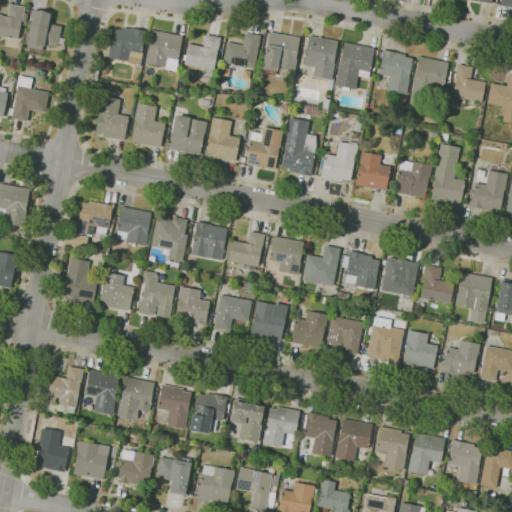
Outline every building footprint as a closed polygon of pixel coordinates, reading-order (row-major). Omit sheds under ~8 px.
[(17,48),(0,45),(0,15),(7,17),(9,4),(24,7),(19,36),(23,36),(21,47),(17,47),(17,48)] [(42,57),(24,54),(27,43),(26,43),(32,10),(50,14),(48,23),(61,26),(57,47),(44,44),(44,46),(42,46),(42,49),(44,49),(42,57)] [(140,67),(133,65),(133,64),(127,63),(127,61),(107,58),(107,57),(102,56),(103,48),(110,50),(114,29),(121,30),(122,27),(143,31),(139,52),(142,53),(140,67)] [(176,72),(164,69),(164,67),(145,63),(151,30),(182,36),(177,60),(178,60),(176,72)] [(294,83),(281,80),(283,67),(277,66),(276,71),(261,68),(266,44),(269,32),(299,38),(295,58),(296,59),(294,73),(295,73),(294,78),(295,79),(294,83)] [(253,68),(222,63),(226,42),(242,45),(244,33),(259,36),(253,68)] [(213,70),(184,64),(187,44),(203,47),(205,34),(220,37),(218,51),(216,51),(213,70)] [(331,90),(326,89),(328,80),(312,77),(314,67),(302,65),(308,36),(337,41),(333,62),(334,63),(331,79),(333,80),(331,90)] [(348,91),(343,90),(343,87),(335,86),(343,42),(373,48),(368,78),(357,76),(354,89),(348,88),(348,91)] [(406,95),(387,91),(390,76),(377,73),(382,50),(404,54),(404,57),(411,58),(411,60),(414,61),(412,72),(409,72),(408,77),(409,77),(406,95)] [(430,93),(412,89),(419,56),(447,62),(442,89),(431,87),(430,93)] [(466,107),(449,104),(457,64),(472,67),(470,79),(484,82),(480,102),(468,100),(466,107)] [(26,121),(11,119),(12,117),(8,116),(11,101),(15,101),(17,88),(16,88),(18,75),(21,76),(22,72),(30,73),(29,77),(32,78),(30,88),(48,91),(45,112),(29,109),(26,121)] [(511,123),(502,121),(504,107),(486,103),(490,83),(506,86),(509,74),(511,74),(511,123)] [(124,140),(101,135),(102,133),(93,131),(98,104),(102,105),(103,96),(120,99),(117,114),(128,116),(124,140)] [(327,109),(321,108),(323,98),(329,99),(327,109)] [(159,147),(130,141),(134,120),(133,120),(136,103),(156,107),(153,121),(164,123),(159,147)] [(199,155),(169,149),(171,135),(175,115),(207,122),(205,133),(203,133),(199,155)] [(234,161),(203,155),(211,117),(230,121),(227,135),(239,138),(234,161)] [(310,176),(289,171),(289,169),(280,167),(289,117),(308,121),(306,134),(316,136),(316,145),(314,153),(310,176)] [(352,130),(353,125),(355,125),(355,121),(361,123),(360,131),(352,130)] [(274,170),(244,164),(244,166),(239,165),(240,162),(241,156),(246,157),(251,131),(262,133),(263,127),(282,131),(282,133),(282,137),(281,137),(279,146),(280,146),(279,152),(277,152),(274,170)] [(355,140),(347,138),(349,131),(356,133),(355,140)] [(446,141),(440,140),(441,133),(448,134),(446,141)] [(342,182),(320,178),(321,169),(318,168),(320,159),(323,160),(324,154),(335,156),(338,141),(347,143),(347,141),(356,143),(355,145),(357,145),(355,160),(354,159),(350,181),(342,179),(342,182)] [(459,205),(428,199),(440,144),(459,148),(453,178),(464,181),(459,205)] [(385,191),(354,185),(361,151),(381,155),(379,164),(389,167),(385,191)] [(424,198),(392,192),(397,170),(398,171),(400,160),(412,162),(431,166),(424,198)] [(491,211),(482,209),(469,207),(470,202),(474,183),(485,185),(488,170),(507,174),(504,191),(503,191),(499,210),(491,208),(491,211)] [(22,227),(3,223),(4,217),(0,216),(0,183),(29,189),(25,211),(22,227)] [(94,237),(76,233),(78,221),(76,221),(79,202),(88,204),(88,202),(97,203),(97,202),(111,205),(111,204),(113,205),(113,207),(112,207),(112,211),(111,210),(107,229),(106,229),(104,236),(94,234),(94,237)] [(145,246),(125,242),(125,240),(115,238),(117,230),(116,230),(121,207),(151,212),(147,234),(148,234),(145,246)] [(182,262),(167,259),(169,250),(150,246),(157,214),(169,216),(168,220),(171,220),(172,217),(187,220),(184,234),(187,235),(182,262)] [(221,260),(190,254),(196,226),(195,225),(196,221),(212,224),(212,225),(227,228),(223,248),(224,248),(221,260)] [(253,271),(241,268),(242,264),(228,261),(228,259),(224,259),(228,241),(231,242),(232,240),(246,243),(249,231),(264,234),(262,248),(261,248),(257,267),(254,266),(253,271)] [(297,275),(277,272),(279,262),(268,260),(273,236),(303,242),(299,263),(300,263),(297,275)] [(332,286),(301,280),(306,255),(321,258),(324,246),(339,249),(332,286)] [(371,290),(366,289),(362,288),(357,287),(357,286),(354,286),(354,283),(345,281),(346,274),(345,274),(349,250),(364,253),(364,255),(372,256),(371,259),(379,260),(375,279),(376,279),(374,289),(373,290),(371,289),(371,290)] [(10,288),(0,286),(0,252),(16,255),(10,288)] [(92,304),(70,299),(71,297),(63,296),(66,277),(69,257),(89,261),(86,277),(97,279),(92,304)] [(409,301),(399,299),(399,294),(380,291),(386,258),(388,258),(389,257),(394,258),(395,259),(397,260),(397,259),(406,260),(406,261),(417,263),(411,296),(410,296),(409,301)] [(449,303),(420,298),(426,265),(440,268),(438,280),(453,283),(449,303)] [(156,273),(157,276),(156,282),(174,286),(171,303),(169,318),(156,315),(157,308),(156,307),(157,304),(155,304),(153,316),(138,313),(143,283),(141,282),(143,271),(156,273)] [(483,323),(469,320),(471,308),(454,305),(456,293),(457,294),(461,272),(492,278),(487,300),(488,300),(483,323)] [(128,311),(97,305),(102,281),(106,282),(108,273),(124,276),(122,285),(133,287),(128,311)] [(511,323),(510,323),(511,315),(504,314),(503,322),(494,320),(495,312),(494,312),(494,309),(493,309),(495,300),(496,301),(500,282),(511,283),(511,323)] [(205,325),(187,322),(188,318),(175,316),(178,298),(177,298),(179,286),(200,290),(198,299),(208,301),(205,320),(206,321),(205,325)] [(347,300),(336,298),(337,292),(349,294),(347,300)] [(229,330),(214,327),(220,295),(251,301),(247,321),(231,318),(229,330)] [(280,340),(250,334),(256,301),(274,304),(275,303),(287,305),(280,340)] [(321,348),(290,342),(294,318),(305,320),(307,311),(327,315),(321,348)] [(356,355),(341,352),(342,347),(326,343),(332,316),(363,322),(356,355)] [(365,357),(372,324),(373,324),(374,316),(391,320),(389,327),(403,330),(397,363),(365,357)] [(432,369),(401,364),(407,330),(427,334),(426,343),(436,345),(432,369)] [(464,374),(454,372),(454,373),(442,370),(446,348),(457,350),(459,340),(479,344),(477,356),(476,356),(472,373),(465,372),(464,374)] [(494,382),(479,379),(485,346),(511,351),(511,372),(496,369),(494,382)] [(73,414),(66,413),(67,406),(45,402),(51,375),(65,378),(68,366),(83,369),(80,384),(75,408),(74,407),(73,414)] [(112,415),(92,411),(95,396),(85,395),(90,370),(118,376),(114,397),(115,397),(112,415)] [(130,420),(119,418),(120,416),(116,415),(119,399),(120,399),(124,377),(153,382),(149,405),(150,405),(148,412),(137,410),(135,418),(130,417),(130,420)] [(184,429),(164,426),(167,410),(157,408),(161,385),(182,389),(182,391),(189,393),(186,411),(187,412),(184,429)] [(208,433),(188,430),(192,412),(193,413),(197,394),(204,395),(204,393),(227,397),(227,400),(226,400),(222,421),(211,419),(208,433)] [(257,443),(239,439),(242,423),(230,421),(234,401),(262,406),(259,425),(260,426),(257,443)] [(281,447),(261,443),(265,427),(269,408),(275,409),(276,406),(299,410),(294,434),(284,432),(281,447)] [(330,457),(311,453),(314,438),(303,436),(306,416),(306,412),(328,417),(328,419),(336,420),(332,440),(333,440),(330,457)] [(356,446),(354,461),(334,457),(337,439),(339,439),(343,419),(372,424),(367,448),(356,446)] [(402,470),(383,467),(384,461),(374,459),(375,450),(380,426),(401,430),(400,433),(409,434),(405,453),(406,453),(402,470)] [(64,472),(52,470),(52,469),(42,467),(43,465),(34,463),(40,428),(60,431),(57,445),(68,448),(64,472)] [(426,476),(406,472),(409,454),(411,455),(415,432),(444,438),(439,463),(429,461),(426,476)] [(102,479),(72,473),(76,453),(75,452),(78,440),(98,444),(109,446),(107,456),(102,479)] [(475,485),(455,481),(458,467),(448,465),(451,448),(450,447),(451,440),(466,443),(474,445),(473,447),(481,448),(478,467),(479,468),(475,485)] [(495,488),(479,485),(486,447),(511,451),(511,470),(499,467),(495,488)] [(147,487),(117,481),(122,449),(153,455),(147,487)] [(184,495),(169,493),(171,480),(156,477),(159,457),(172,459),(173,455),(190,459),(190,462),(184,495)] [(227,503),(197,498),(203,465),(234,471),(231,483),(227,503)] [(265,511),(249,509),(253,493),(235,489),(239,468),(272,474),(265,511)] [(349,511),(333,511),(334,509),(316,506),(321,479),(335,482),(333,490),(349,493),(346,509),(350,509),(349,511)] [(277,511),(281,490),(292,492),(293,483),(314,487),(312,498),(311,498),(307,511),(277,511)] [(392,511),(362,511),(366,493),(386,497),(386,496),(395,498),(392,511)] [(398,511),(400,502),(420,506),(420,507),(425,508),(424,511),(398,511)]
